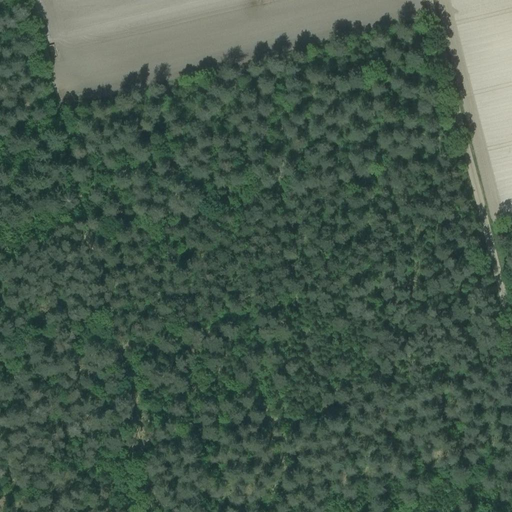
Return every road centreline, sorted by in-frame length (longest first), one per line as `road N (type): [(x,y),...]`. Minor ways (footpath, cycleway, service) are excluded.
road 1 (track): [(28,0),(158,511)]
road 2 (track): [(90,235),(466,148)]
road 3 (unclassified): [(511,326),(428,0)]
